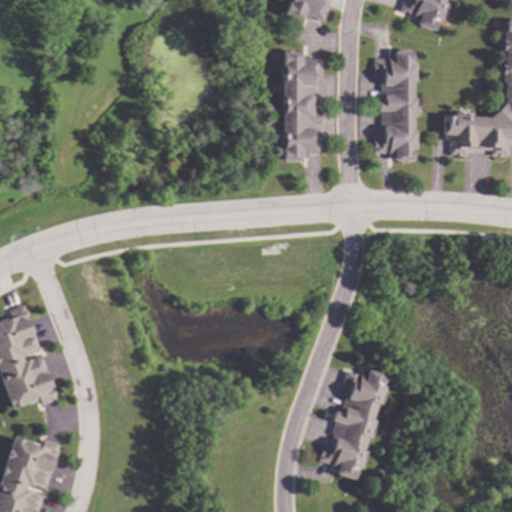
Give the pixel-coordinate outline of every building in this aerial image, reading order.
[(322,0),(321,3),(327,6),(326,7),(320,22),(318,22),(307,16),(306,16),(305,19),(299,17),(298,20),(280,13),(285,1),(285,2),(286,0),(322,0)] [(441,0),(441,2),(444,3),(439,21),(435,20),(432,31),(413,25),(415,21),(410,20),(411,15),(397,11),(398,9),(400,0),(441,0)] [(511,140),(510,140),(510,143),(505,143),(504,155),(504,157),(488,156),(488,150),(463,150),(463,156),(446,156),(446,154),(447,142),(442,142),(442,140),(442,135),(439,135),(439,116),(451,116),(451,113),(470,113),(470,117),(487,118),(503,102),(503,83),(501,83),(501,64),(504,64),(504,50),(501,50),(502,31),(505,31),(505,21),(511,21),(511,140)] [(410,63),(413,63),(413,82),(410,82),(410,98),(412,98),(412,117),(410,117),(410,131),(413,131),(412,149),(410,149),(410,161),(391,161),(392,158),(385,158),(384,158),(384,153),(373,153),(370,153),(371,138),(371,136),(377,136),(378,111),(374,111),(374,110),(374,102),(374,101),(377,101),(377,76),(371,76),(371,75),(371,59),(385,59),(385,55),(386,55),(391,55),(392,51),(410,51),(410,63)] [(298,55),(303,55),(304,55),(304,60),(317,60),(318,60),(318,76),(318,77),(312,77),(312,102),(312,109),(317,109),(317,112),(317,126),(312,126),(312,137),(318,137),(318,138),(318,154),(316,154),(304,154),(304,158),(303,158),(298,158),(298,161),(279,161),(279,149),(280,149),(280,133),(278,133),(279,113),(280,113),(280,98),(279,98),(279,81),(280,81),(280,65),(279,65),(279,52),(298,52),(298,55)] [(285,249),(264,252),(263,246),(285,244),(285,249)] [(334,252),(331,269),(325,268),(327,251),(334,252)] [(26,322),(34,348),(24,352),(24,353),(25,354),(18,356),(20,361),(26,359),(27,363),(30,362),(37,360),(46,385),(48,391),(51,401),(42,404),(39,405),(37,399),(9,409),(0,383),(0,320),(3,319),(4,313),(7,312),(19,307),(20,307),(26,322)] [(381,375),(378,387),(382,388),(377,406),(373,404),(368,419),(372,420),(366,438),(363,437),(359,451),(362,451),(356,470),(353,469),(351,476),(327,469),(328,465),(316,461),(315,461),(320,446),(320,445),(327,447),(330,435),(327,434),(331,422),(327,420),(329,412),(330,411),(336,413),(343,390),(337,388),(342,374),(342,372),(356,376),(358,368),(381,375)] [(39,447),(41,441),(44,442),(54,445),(53,446),(50,449),(52,450),(49,460),(41,486),(31,483),(30,485),(30,486),(24,484),(22,489),(28,491),(27,494),(37,498),(39,498),(34,511),(0,511),(0,473),(12,438),(39,447)]
